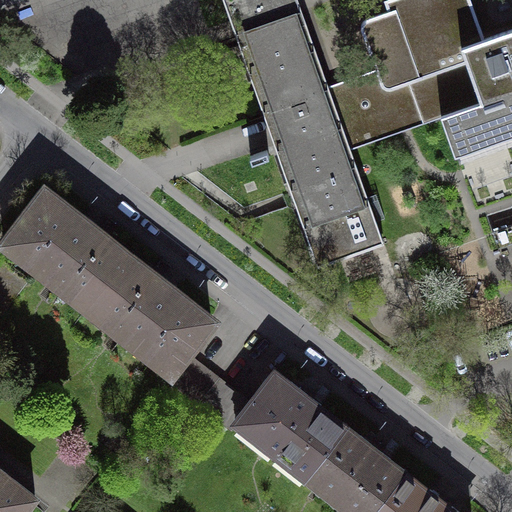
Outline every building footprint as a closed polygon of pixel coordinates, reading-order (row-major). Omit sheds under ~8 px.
[(223,0),(271,134),(318,266),(384,243),(351,150),(328,84),(297,0),(223,0)] [(426,109),(426,111),(438,107),(442,117),(455,155),(511,134),(511,28),(484,39),(470,0),(387,0),(391,11),(366,20),(364,20),(363,21),(362,22),(362,23),(361,25),(361,26),(361,27),(361,29),(375,68),(381,83),(381,85),(382,86),(384,87),(385,88),(386,89),(388,89),(389,89),(391,89),(392,89),(413,82),(415,87),(417,92),(407,95),(411,107),(421,104),(423,110),(426,109)] [(351,150),(442,117),(438,107),(426,111),(426,109),(423,110),(421,104),(411,107),(407,95),(417,92),(415,87),(413,82),(392,89),(391,89),(389,89),(388,89),(386,89),(385,88),(384,87),(382,86),(381,85),(381,83),(375,68),(328,84),(351,150)] [(0,259),(0,260),(0,313),(37,266),(53,278),(54,276),(60,281),(59,283),(75,295),(76,294),(89,304),(124,259),(117,254),(121,248),(83,220),(45,190),(5,242),(7,243),(0,251),(0,259)] [(164,377),(198,403),(218,378),(185,352),(211,319),(173,290),(136,260),(132,265),(124,259),(89,304),(103,315),(102,316),(118,328),(118,327),(125,332),(124,334),(141,347),(142,346),(169,367),(168,368),(170,369),(164,377)] [(238,421),(307,475),(345,426),(320,406),(321,405),(306,393),(291,381),(290,383),(276,372),(251,403),(218,378),(198,403),(231,429),(238,421)] [(307,475),(355,511),(371,511),(403,471),(389,460),(391,458),(376,447),(361,435),(359,437),(345,426),(307,475)] [(0,470),(0,511),(21,511),(35,495),(4,471),(2,472),(0,470)] [(403,471),(371,511),(459,511),(445,500),(430,489),(428,491),(403,471)]
